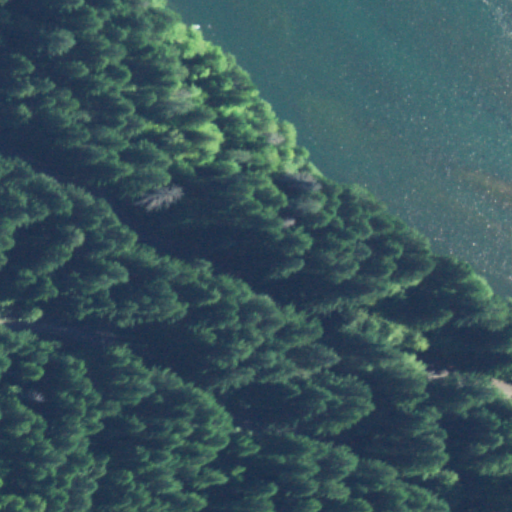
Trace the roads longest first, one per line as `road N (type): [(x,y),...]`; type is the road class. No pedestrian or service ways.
road 1 (tertiary): [(511,396),(262,311),(0,156)]
road 2 (residential): [(0,322),(113,364),(335,480),(460,511)]
